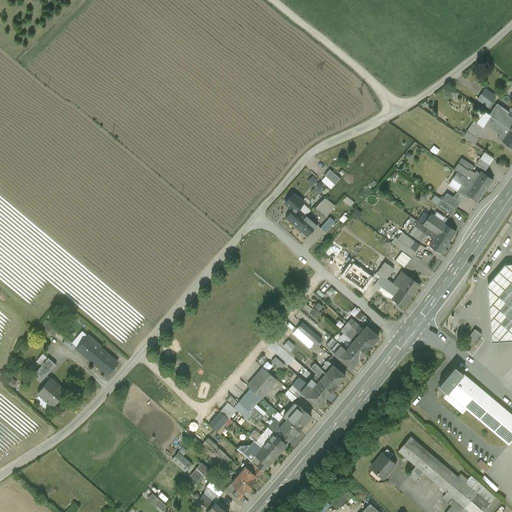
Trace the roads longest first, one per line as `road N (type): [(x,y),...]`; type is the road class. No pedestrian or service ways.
road 1 (unclassified): [(0,487),(74,442),(262,220)]
road 2 (unclassified): [(262,220),(325,152),(431,97),(511,28)]
road 3 (secondary): [(407,348),(269,511)]
road 4 (unclassified): [(407,348),(262,220)]
road 5 (secondary): [(511,199),(420,331)]
